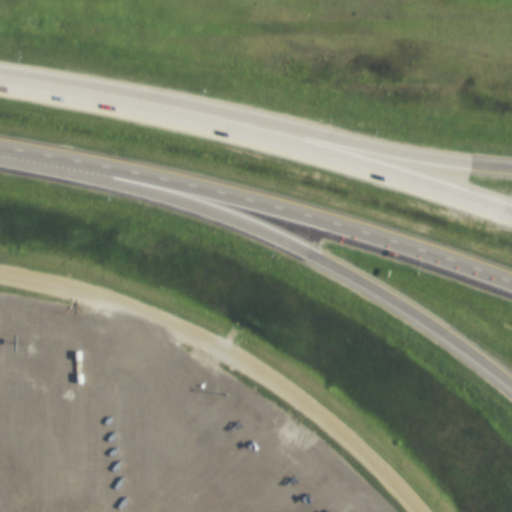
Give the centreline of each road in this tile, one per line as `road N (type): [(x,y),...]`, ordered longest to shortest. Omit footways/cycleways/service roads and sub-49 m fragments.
road 1 (motorway): [(0,147),(402,246),(511,286)]
road 2 (motorway): [(511,215),(190,116),(0,77)]
road 3 (residential): [(417,511),(333,430),(230,357),(110,305),(0,276)]
road 4 (motorway): [(194,191),(348,274),(511,390)]
road 5 (motorway): [(511,166),(318,152)]
